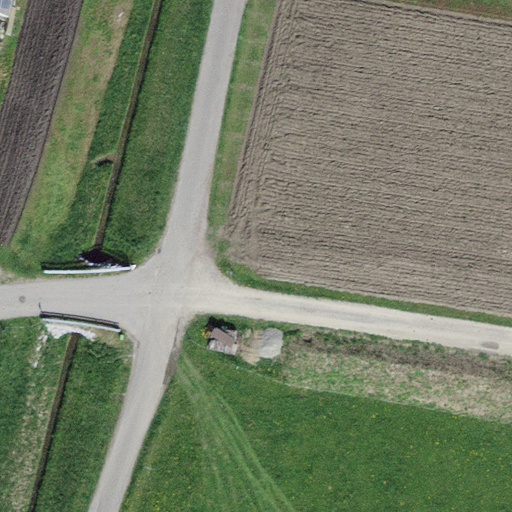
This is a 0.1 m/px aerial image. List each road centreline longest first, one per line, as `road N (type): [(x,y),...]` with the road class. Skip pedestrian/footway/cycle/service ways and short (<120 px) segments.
road 1 (track): [(179,292),(511,338)]
road 2 (unclassified): [(238,0),(179,292)]
road 3 (unclassified): [(179,292),(119,511)]
road 4 (unclassified): [(0,305),(179,292)]
